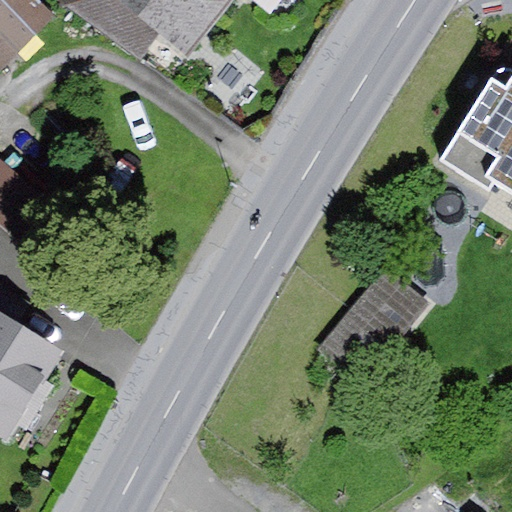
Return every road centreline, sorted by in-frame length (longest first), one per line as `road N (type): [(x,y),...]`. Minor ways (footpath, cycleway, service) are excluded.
road 1 (secondary): [(302,186),(113,511)]
road 2 (residential): [(302,186),(133,83),(84,67),(0,103)]
road 3 (secondary): [(424,0),(302,186)]
